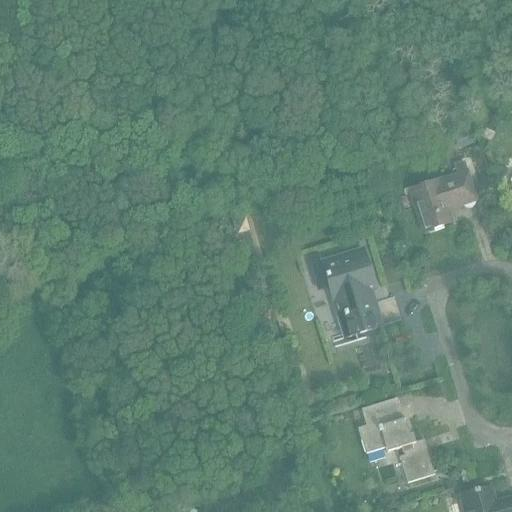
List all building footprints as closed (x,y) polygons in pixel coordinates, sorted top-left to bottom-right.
[(467,126),(451,130),(457,148),(472,143),(467,126)] [(453,164),(457,176),(438,182),(437,182),(410,191),(423,232),(450,223),(444,205),(459,200),(461,205),(462,204),(464,207),(467,208),(470,208),(473,206),(474,203),(474,200),(475,200),(468,180),(481,176),(474,157),(453,164)] [(242,212),(226,217),(232,234),(247,230),(242,212)] [(362,251),(321,263),(333,301),(338,300),(350,336),(380,327),(373,304),(370,305),(366,291),(374,289),(362,251)] [(408,482),(434,474),(424,439),(415,442),(412,434),(410,435),(405,418),(381,426),(375,409),(363,412),(367,425),(358,428),(366,453),(385,447),(386,452),(401,447),(403,456),(400,457),(408,482)] [(490,487),(460,495),(464,511),(511,511),(511,497),(494,502),(490,487)]
